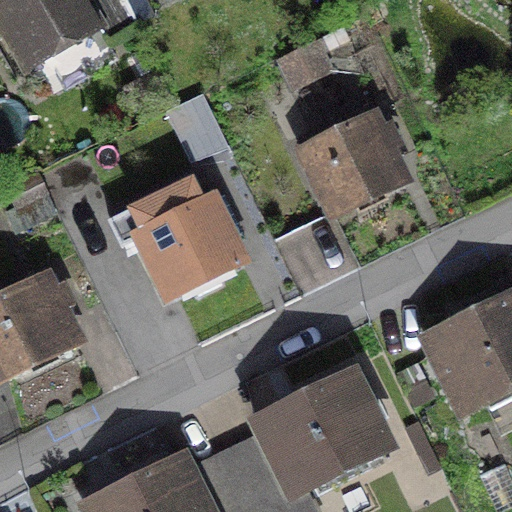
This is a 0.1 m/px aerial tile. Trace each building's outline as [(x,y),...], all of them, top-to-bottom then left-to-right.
[(13,0),(55,82),(154,33),(137,0),(13,0)] [(363,95),(277,135),(318,223),(374,197),(367,182),(397,168),(363,95)] [(203,180),(119,220),(156,295),(239,255),(203,180)] [(45,257),(0,277),(0,366),(79,330),(45,257)] [(511,298),(426,339),(462,413),(511,389),(511,298)] [(353,373),(252,422),(288,497),(390,448),(353,373)] [(216,511),(188,455),(86,505),(88,511),(216,511)]
